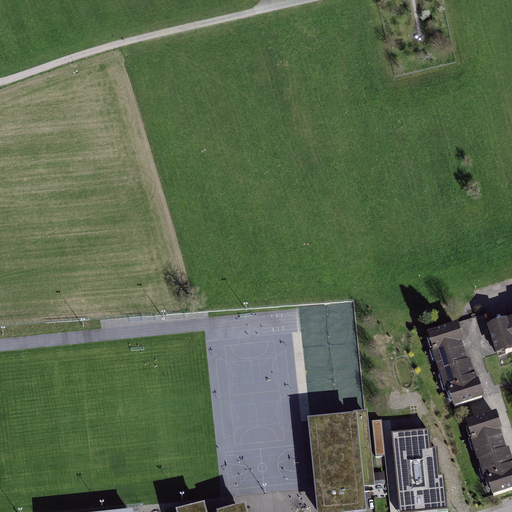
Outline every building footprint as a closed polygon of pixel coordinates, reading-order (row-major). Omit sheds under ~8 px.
[(511,323),(487,332),(495,357),(511,351),(511,323)] [(453,409),(483,399),(459,329),(429,339),(453,409)] [(356,420),(311,425),(318,490),(319,497),(325,497),(325,501),(319,502),(320,511),(356,511),(364,511),(362,497),(355,498),(355,494),(362,493),(361,487),(373,486),(366,415),(356,415),(356,420)] [(490,497),(511,489),(511,458),(497,416),(466,426),(490,497)] [(385,458),(382,422),(372,423),(376,459),(385,458)] [(426,434),(388,438),(396,511),(443,511),(440,479),(436,479),(433,452),(427,453),(426,434)]
